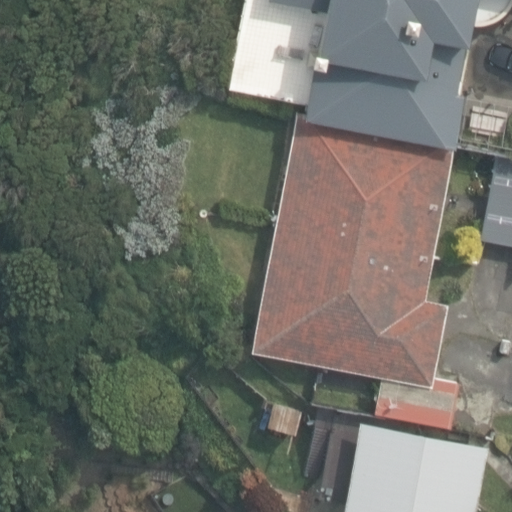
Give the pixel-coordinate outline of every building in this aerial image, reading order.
[(305,115),(453,146),(464,92),(453,89),(460,53),(475,56),(481,28),(509,1),(511,1),(511,0),(288,0),(311,5),(299,60),(316,64),(305,115)] [(247,351),(426,385),(441,304),(421,300),(449,152),(290,122),(247,351)] [(480,238),(511,244),(511,160),(496,158),(480,238)] [(376,380),(370,415),(445,429),(454,384),(430,379),(428,390),(376,380)] [(472,511),(486,451),(357,423),(337,511),(472,511)]
